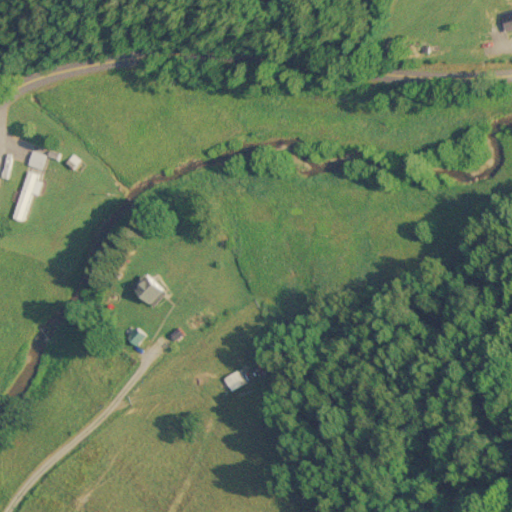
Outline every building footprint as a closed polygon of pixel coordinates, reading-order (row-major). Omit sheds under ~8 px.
[(511,9),(502,13),(509,32),(511,31),(511,9)] [(48,153),(34,150),(31,164),(45,167),(48,153)] [(34,191),(42,194),(47,175),(27,170),(14,216),(26,220),(34,191)] [(153,305),(169,289),(149,269),(133,285),(153,305)] [(246,382),(239,368),(222,378),(230,391),(246,382)]
